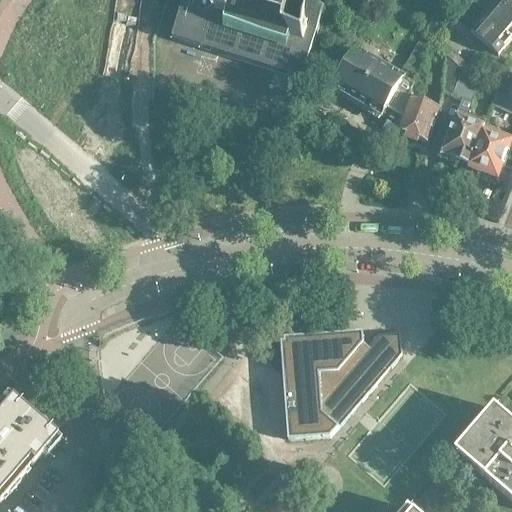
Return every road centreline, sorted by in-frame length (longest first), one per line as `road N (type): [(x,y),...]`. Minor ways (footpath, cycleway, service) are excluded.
road 1 (trunk): [(202,511),(216,351),(242,193),(296,0)]
road 2 (trunk): [(246,0),(180,278),(158,511)]
road 3 (unclassified): [(498,270),(334,247),(167,272)]
road 4 (residential): [(167,272),(152,227),(0,96)]
road 5 (residential): [(48,511),(86,454),(75,317)]
